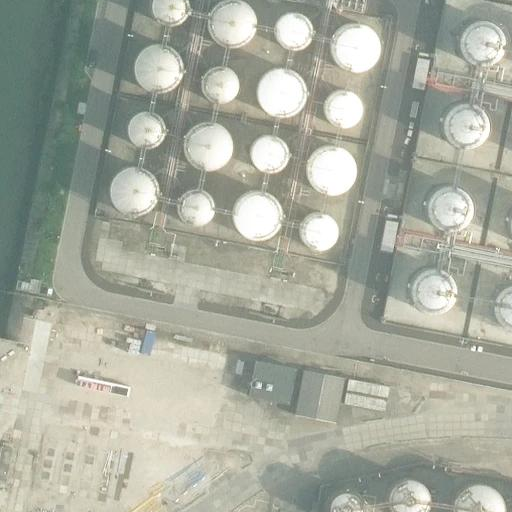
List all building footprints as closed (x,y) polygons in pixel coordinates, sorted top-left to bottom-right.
[(149,0),(149,1),(148,7),(149,14),(151,20),(156,25),(162,28),(168,29),(175,29),(181,26),(186,21),(189,16),(190,9),(190,3),(188,0),(149,0)] [(222,0),(218,2),(212,8),(209,15),(208,23),(209,31),(213,38),(219,43),(226,47),(234,48),(241,46),(248,43),(254,37),(257,30),(258,22),(257,14),(253,7),(248,2),(243,0),(222,0)] [(283,14),(278,17),(274,22),(271,27),(270,34),(271,40),(275,45),(279,49),(285,52),(291,53),(297,51),(303,48),(307,44),(310,38),(310,32),(309,26),(306,20),(301,16),(296,13),(289,13),(283,14)] [(501,37),(499,31),(495,26),(490,23),(485,20),(479,20),(473,21),(467,23),(462,27),(459,32),(457,38),(457,44),(458,50),(461,56),(465,60),(471,63),(477,65),(483,65),(489,63),(494,59),(498,55),(501,49),(502,43),(501,37)] [(344,23),(337,26),(331,32),(327,40),(325,48),(327,56),(330,64),(336,70),(344,74),(352,75),(360,74),(368,70),(374,64),(377,57),(379,49),(378,40),(374,33),(368,27),(361,23),(352,22),(344,23)] [(157,42),(149,44),(142,47),(136,53),(133,61),(131,69),(133,77),(137,84),(143,90),(150,93),(158,95),(166,93),(173,89),(179,84),(183,76),(184,68),(183,60),(179,53),(173,47),(166,43),(157,42)] [(211,67),(206,70),(202,75),(199,80),(199,86),(200,92),(203,98),(208,102),(214,104),(220,105),(226,103),(231,100),(235,96),(238,90),(238,84),(237,78),(234,72),(229,68),(223,66),(217,65),(211,67)] [(279,67),(271,69),(264,73),(259,79),(256,86),(255,93),(257,101),(261,108),(267,113),(274,116),(281,117),(289,115),(296,111),(301,105),(304,98),(305,90),(303,83),(299,76),(293,71),(286,68),(279,67)] [(333,90),(328,93),(324,98),(321,104),(321,110),(322,116),(325,121),(330,125),(336,127),(342,128),(348,127),(353,123),(357,119),(360,113),(360,107),(359,101),(356,96),(351,92),(345,89),(339,89),(333,90)] [(485,119),(482,114),(479,109),(474,105),(468,103),(462,102),(456,103),(450,106),(446,109),(442,115),(440,120),(440,127),(441,133),(444,138),(449,142),(454,145),(460,147),(466,147),(472,145),(477,142),(481,137),(484,132),(485,126),(485,119)] [(138,112),(132,115),(128,120),(126,126),(125,132),(127,138),(130,143),(134,147),(140,150),(146,150),(152,149),(158,146),(162,141),(164,135),(165,129),(163,123),(160,118),(155,114),(150,111),(144,111),(138,112)] [(205,122),(198,124),(191,127),(185,133),(182,140),(181,148),(182,156),(186,163),(192,168),(199,172),(207,173),(214,171),(221,167),(227,162),(230,155),(231,147),(230,139),(226,132),(220,127),(213,123),(205,122)] [(260,136),(255,139),(251,144),(248,149),(248,156),(249,162),(252,167),(257,171),(263,173),(269,174),(275,172),(280,169),(284,165),(287,159),(287,153),(286,147),(283,141),(278,137),(272,135),(266,134),(260,136)] [(328,145),(321,146),(314,150),(308,155),(305,163),(304,170),(305,178),(309,185),(315,191),(322,194),(330,195),(338,194),(345,190),(350,184),(353,177),(354,169),(353,161),(349,154),(343,149),(336,146),(328,145)] [(131,165),(123,167),(116,171),(110,178),(107,185),(107,193),(108,202),(113,209),(119,214),(127,217),(135,218),(143,216),(150,212),(156,205),(159,198),(160,190),(158,181),(153,174),(147,169),(139,166),(131,165)] [(469,202),(467,196),(463,191),(458,187),(452,185),(446,184),(440,185),(435,188),(430,192),(426,197),(425,203),(424,209),(426,215),(429,220),(433,225),(438,228),(444,229),(450,229),(456,227),(462,224),(466,220),(468,214),(469,208),(469,202)] [(196,187),(190,188),(185,190),(180,194),(177,199),(176,205),(176,211),(178,216),(182,221),(187,224),(193,225),(199,225),(205,223),(209,219),(212,214),(214,208),(213,202),(211,196),(207,192),(202,189),(196,187)] [(259,191),(252,192),(245,194),(239,199),(235,205),(233,213),(233,220),(236,227),(240,233),(247,237),(254,239),(262,239),(269,236),(274,231),(279,225),(281,218),(280,210),(277,203),(273,197),(266,193),(259,191)] [(308,212),(303,216),(298,221),(296,227),(295,233),(297,239),(300,245),(305,249),(311,252),(317,253),(324,251),(329,248),(334,243),(336,237),(337,230),(335,224),(332,218),(327,214),(321,212),(315,211),(308,212)] [(453,284),(451,279),(447,274),(442,270),(436,268),(430,267),(424,268),(419,271),(414,275),(410,280),(409,285),(408,292),(410,298),(413,303),(417,307),(422,310),(428,312),(434,312),(440,310),(446,307),(450,302),(452,297),(453,291),(453,284)] [(511,282),(508,283),(502,286),(497,290),(494,295),(492,300),(492,307),(493,313),(496,318),(500,322),(506,325),(511,327),(511,326),(511,282)] [(216,422),(228,353),(69,326),(57,395),(216,422)] [(288,405),(295,370),(255,362),(248,397),(288,405)] [(338,407),(344,379),(303,371),(294,416),(335,424),(336,417),(344,418),(346,408),(338,407)] [(349,379),(345,404),(385,412),(389,387),(349,379)] [(162,451),(163,491),(181,490),(180,459),(171,459),(171,451),(162,451)] [(391,483),(385,495),(387,508),(392,511),(418,511),(422,509),(425,497),(418,483),(405,478),(391,483)] [(153,511),(140,481),(107,496),(114,511),(153,511)] [(459,491),(451,505),(452,511),(496,511),(498,507),(489,491),(475,485),(459,491)] [(332,492),(327,503),(328,511),(360,511),(362,504),(356,492),(345,488),(332,492)]
